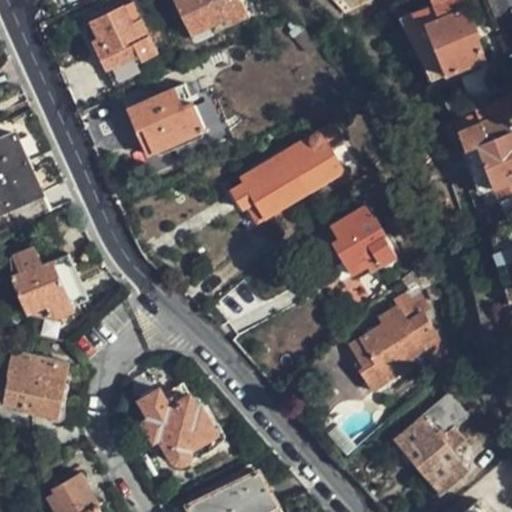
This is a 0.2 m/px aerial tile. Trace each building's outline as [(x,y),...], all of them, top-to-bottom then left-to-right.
[(250,15),(243,0),(183,0),(198,33),(224,21),(226,26),(250,15)] [(482,62),(473,40),(478,38),(462,0),(448,0),(412,14),(418,30),(424,28),(444,78),(482,62)] [(162,51),(149,21),(138,26),(130,7),(103,19),(109,35),(101,39),(114,68),(144,54),(146,58),(162,51)] [(181,110),(193,105),(184,85),(172,90),(181,110)] [(204,131),(193,105),(181,110),(172,90),(127,110),(136,131),(142,128),(154,153),(204,131)] [(485,140),(508,131),(502,118),(479,127),(485,140)] [(511,141),(508,131),(485,140),(479,127),(477,121),(456,130),(463,149),(475,145),(493,189),(493,190),(511,184),(511,183),(511,178),(510,173),(511,172),(511,141)] [(319,131),(328,146),(333,143),(324,128),(319,131)] [(343,172),(328,146),(319,131),(280,154),(283,160),(276,165),(286,181),(288,180),(299,197),(343,172)] [(53,210),(44,193),(42,194),(15,135),(0,141),(0,214),(6,211),(14,229),(53,210)] [(475,145),(463,149),(481,194),(493,189),(475,145)] [(283,160),(280,154),(240,178),(263,218),(299,197),(288,180),(286,181),(276,165),(283,160)] [(263,218),(240,178),(227,186),(250,226),(263,218)] [(511,186),(511,184),(493,190),(496,198),(511,192),(511,186)] [(399,230),(414,224),(404,195),(391,199),(393,206),(390,208),(399,230)] [(351,276),(368,267),(378,261),(382,266),(395,259),(383,239),(386,237),(374,217),(371,220),(364,207),(325,231),(333,245),(330,248),(329,251),(330,255),(331,258),(333,260),(338,262),(342,261),(351,276)] [(89,298),(70,254),(43,266),(35,248),(10,259),(13,281),(28,316),(50,318),(54,315),(56,320),(77,310),(75,305),(89,298)] [(378,261),(368,267),(371,272),(382,266),(378,261)] [(430,294),(417,271),(399,286),(411,306),(430,294)] [(444,361),(421,323),(408,331),(399,314),(381,325),(386,334),(355,353),(368,376),(365,378),(380,401),(395,391),(390,382),(425,360),(431,370),(444,361)] [(60,418),(69,363),(15,352),(10,377),(12,378),(8,405),(27,409),(26,411),(60,418)] [(215,432),(200,406),(198,409),(180,381),(161,394),(158,390),(141,402),(152,418),(144,423),(156,442),(160,440),(172,459),(175,462),(178,463),(181,463),(185,461),(188,458),(190,455),(190,451),(190,449),(215,432)] [(423,416),(441,437),(465,416),(447,394),(423,416)] [(452,467),(459,460),(441,437),(423,416),(400,436),(419,459),(414,465),(439,495),(459,477),(452,467)] [(419,459),(400,436),(394,441),(414,465),(419,459)] [(468,470),(459,460),(452,467),(459,477),(468,470)] [(268,511),(276,507),(255,470),(189,508),(190,511),(268,511)] [(104,511),(86,479),(66,491),(70,496),(54,506),(57,511),(104,511)] [(485,511),(476,501),(464,511),(485,511)]
